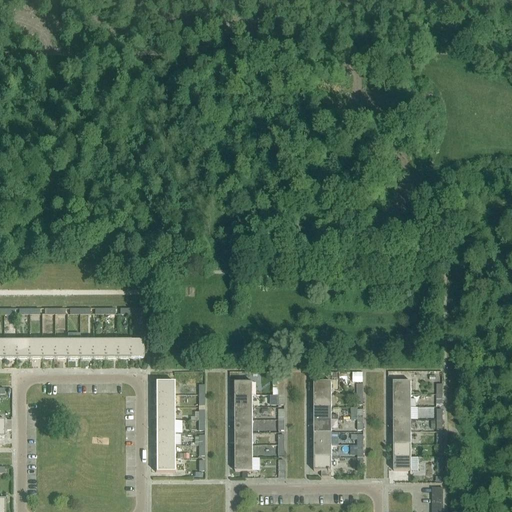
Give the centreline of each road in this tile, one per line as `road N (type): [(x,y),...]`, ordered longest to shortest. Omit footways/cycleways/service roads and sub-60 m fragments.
road 1 (residential): [(20,511),(20,378),(140,378),(140,511)]
road 2 (residential): [(235,511),(235,489),(360,488),(378,488),(378,511)]
